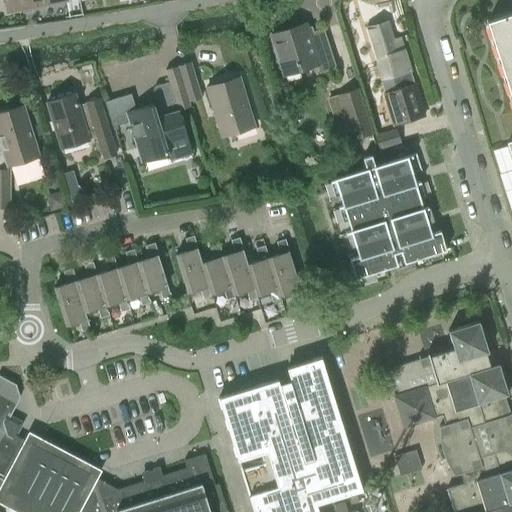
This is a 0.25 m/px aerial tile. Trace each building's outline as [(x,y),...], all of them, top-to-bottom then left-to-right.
[(53,0),(5,0),(8,13),(54,3),(53,0)] [(511,12),(486,21),(487,24),(511,100),(511,140),(506,143),(511,160),(511,12)] [(384,94),(393,125),(424,115),(404,50),(400,40),(401,40),(400,39),(393,41),(387,22),(367,28),(382,80),(392,76),(396,90),(384,94)] [(320,73),(336,67),(324,30),(309,35),(305,25),(272,36),(285,75),(317,64),(320,73)] [(190,62),(178,66),(188,101),(201,97),(190,62)] [(131,134),(135,136),(143,162),(168,155),(170,160),(171,160),(170,157),(190,151),(192,158),(193,157),(178,110),(190,106),(188,101),(178,66),(165,69),(169,81),(154,86),(152,90),(156,102),(135,108),(131,93),(104,101),(112,126),(130,121),(131,125),(129,128),(131,134)] [(220,136),(254,126),(240,77),(206,87),(220,136)] [(328,98),(342,142),(371,132),(358,89),(328,98)] [(114,154),(108,133),(98,98),(84,103),(85,107),(78,109),(74,94),(45,102),(59,148),(96,137),(102,158),(114,154)] [(0,207),(8,207),(8,165),(37,156),(22,105),(0,111),(0,207)] [(44,123),(34,126),(37,137),(47,134),(44,123)] [(399,142),(395,129),(376,135),(380,148),(399,142)] [(411,174),(421,171),(416,154),(335,179),(359,257),(350,260),(355,278),(397,265),(394,254),(400,252),(404,263),(445,250),(439,232),(430,235),(411,174)] [(50,211),(65,207),(61,191),(45,196),(50,211)] [(196,265),(200,264),(196,250),(197,250),(193,237),(183,240),(187,252),(174,256),(186,293),(198,289),(203,287),(196,265)] [(225,288),(221,289),(224,300),(233,297),(232,294),(244,291),(249,289),(241,265),(245,263),(241,251),(242,251),(238,238),(228,241),(232,254),(220,257),(216,259),(225,288)] [(271,290),(266,291),(270,302),(279,299),(278,296),(290,292),(294,303),(302,300),(301,296),(300,297),(287,253),(288,253),(284,240),(275,243),(278,253),(266,257),(261,259),(271,290)] [(138,261),(148,292),(157,289),(160,299),(169,297),(168,294),(167,293),(157,261),(158,261),(153,243),(144,246),(148,258),(138,261)] [(203,287),(198,289),(201,299),(211,296),(209,293),(221,289),(225,288),(216,259),(220,257),(217,245),(208,248),(212,260),(200,264),(196,265),(203,287)] [(249,289),(244,291),(247,300),(256,298),(255,294),(266,291),(271,290),(261,259),(266,257),(262,246),(253,249),(257,260),(245,263),(241,265),(249,289)] [(121,267),(130,297),(136,295),(140,306),(149,303),(147,299),(145,293),(148,292),(138,261),(136,262),(132,250),(123,252),(127,265),(121,267)] [(104,272),(113,302),(115,302),(118,312),(128,309),(127,306),(126,307),(124,299),(130,297),(121,267),(115,269),(111,256),(102,259),(105,271),(104,272)] [(113,302),(104,272),(95,275),(91,262),(81,265),(85,278),(87,278),(96,307),(95,308),(98,318),(107,315),(106,312),(105,313),(103,305),(113,302)] [(70,283),(75,281),(71,268),(61,271),(65,284),(52,288),(64,325),(77,321),(81,320),(70,283)] [(85,278),(75,281),(70,283),(81,320),(77,321),(80,332),(90,329),(89,326),(88,326),(83,311),(95,308),(96,307),(87,278),(85,278)] [(159,308),(153,310),(155,317),(162,315),(159,308)] [(453,349),(387,370),(393,387),(395,386),(398,395),(393,397),(402,427),(433,418),(433,417),(442,414),(445,423),(439,425),(439,427),(439,428),(439,429),(439,430),(439,431),(439,433),(439,434),(439,435),(440,436),(440,437),(440,439),(440,440),(440,441),(441,442),(441,443),(441,445),(441,446),(442,447),(442,448),(442,449),(443,451),(461,446),(456,431),(459,430),(503,417),(503,416),(509,414),(503,395),(507,394),(498,364),(489,366),(485,353),(488,353),(478,322),(447,331),(453,349)] [(361,489),(320,357),(285,368),(289,380),(278,383),(276,379),(217,398),(252,511),(318,511),(316,504),(361,489)] [(14,386),(0,378),(0,488),(6,491),(6,492),(14,497),(44,511),(82,511),(98,481),(87,475),(88,475),(85,473),(59,460),(61,455),(50,450),(48,454),(30,445),(29,445),(11,436),(15,429),(13,423),(7,420),(18,399),(14,386)] [(461,446),(443,451),(443,452),(444,453),(444,454),(444,456),(445,457),(445,458),(446,459),(446,460),(447,461),(447,462),(448,463),(448,465),(449,466),(449,467),(450,468),(450,469),(451,470),(452,471),(452,472),(453,473),(454,474),(454,475),(461,473),(464,483),(459,484),(447,488),(454,511),(511,511),(511,413),(509,414),(503,416),(503,417),(459,430),(456,431),(461,446)] [(420,468),(414,449),(393,456),(399,475),(420,468)] [(213,485),(204,454),(182,461),(185,469),(159,478),(156,469),(142,474),(144,482),(117,491),(98,481),(82,511),(226,511),(218,484),(213,485)] [(347,511),(345,503),(334,506),(335,511),(356,511),(355,511),(347,511)]
